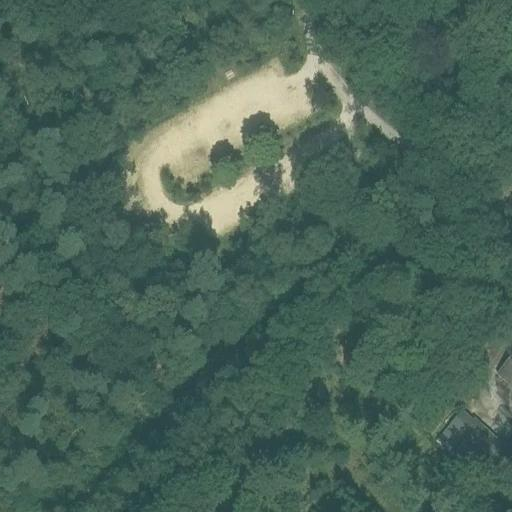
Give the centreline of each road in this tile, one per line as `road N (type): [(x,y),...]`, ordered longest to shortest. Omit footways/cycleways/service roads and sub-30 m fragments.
road 1 (track): [(511,236),(359,110)]
road 2 (track): [(359,110),(313,58),(311,0)]
